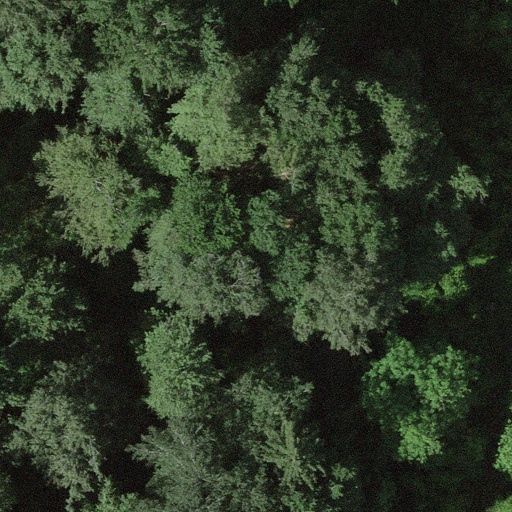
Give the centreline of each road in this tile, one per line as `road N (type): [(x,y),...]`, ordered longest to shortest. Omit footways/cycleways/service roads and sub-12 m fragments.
road 1 (track): [(241,0),(137,104),(0,131)]
road 2 (track): [(0,236),(79,177),(137,104)]
